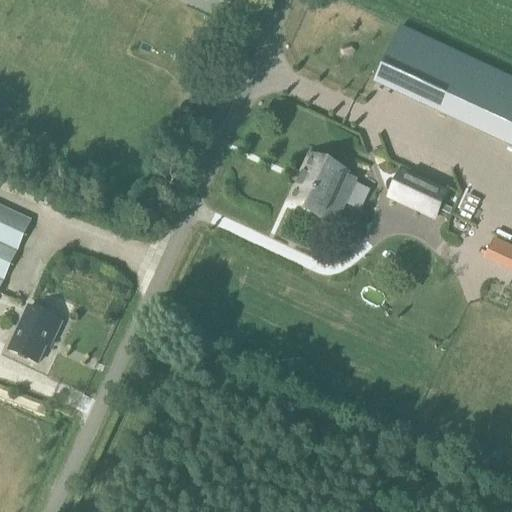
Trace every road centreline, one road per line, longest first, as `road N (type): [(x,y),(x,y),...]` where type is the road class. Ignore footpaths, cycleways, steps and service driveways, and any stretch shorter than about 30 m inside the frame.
road 1 (unclassified): [(50,511),(287,0)]
road 2 (unknown): [(268,41),(308,83),(461,161),(484,180),(487,202)]
road 3 (unknown): [(10,284),(28,248),(51,240),(78,242),(157,280)]
